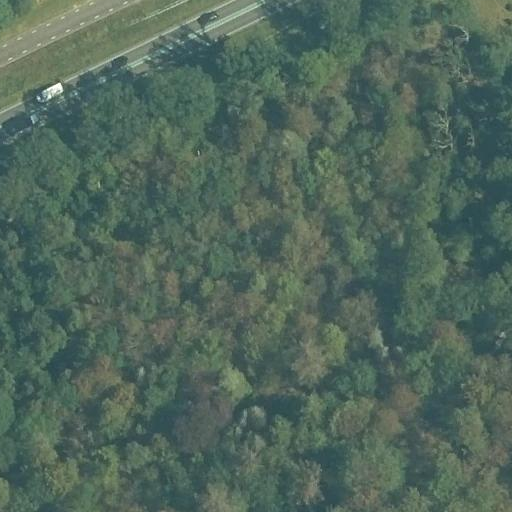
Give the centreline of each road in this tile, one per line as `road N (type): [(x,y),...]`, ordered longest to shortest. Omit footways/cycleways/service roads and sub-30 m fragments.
road 1 (trunk): [(0,130),(269,0)]
road 2 (unclassified): [(0,55),(115,0)]
